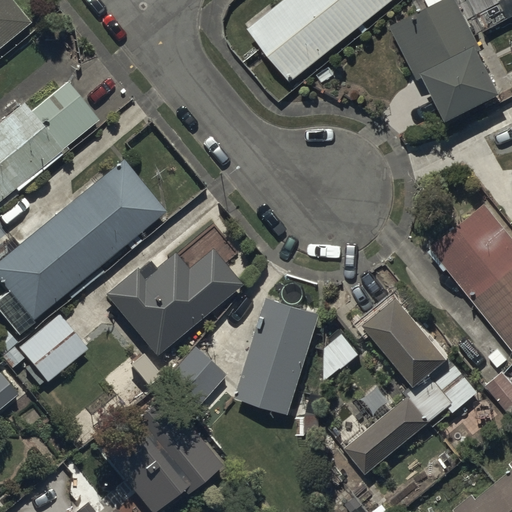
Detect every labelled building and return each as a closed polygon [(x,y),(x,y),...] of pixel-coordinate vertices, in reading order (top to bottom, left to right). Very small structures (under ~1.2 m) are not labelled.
[(0,0),(0,44),(33,17),(18,0),(0,0)] [(294,82),(395,0),(284,0),(250,28),(294,82)] [(459,0),(430,0),(433,5),(394,26),(423,81),(431,76),(453,118),(507,90),(459,0)] [(98,112),(66,74),(30,104),(22,95),(0,112),(0,192),(13,182),(15,185),(67,141),(65,139),(98,112)] [(33,316),(30,313),(164,202),(121,151),(0,251),(0,279),(13,295),(2,304),(21,326),(33,316)] [(511,228),(486,197),(428,244),(446,267),(449,264),(511,342),(511,228)] [(238,278),(209,242),(185,261),(173,247),(140,273),(132,263),(104,286),(153,346),(238,278)] [(447,348),(397,285),(364,311),(414,374),(447,348)] [(318,305),(266,289),(235,387),(287,404),(318,305)] [(84,342),(56,308),(18,340),(6,325),(0,330),(0,352),(9,363),(24,351),(45,375),(84,342)] [(223,368),(192,341),(165,372),(196,399),(223,368)] [(408,391),(345,440),(364,465),(430,415),(428,413),(451,396),(454,399),(475,383),(451,352),(405,387),(408,391)] [(144,353),(127,368),(144,389),(162,374),(144,353)] [(511,399),(511,377),(502,365),(486,378),(507,404),(511,399)] [(0,406),(6,401),(3,397),(15,389),(3,373),(0,374),(0,406)] [(69,452),(36,479),(64,511),(75,511),(101,490),(69,452)] [(511,511),(511,464),(510,466),(511,467),(511,472),(477,501),(473,497),(453,511),(511,511)]
